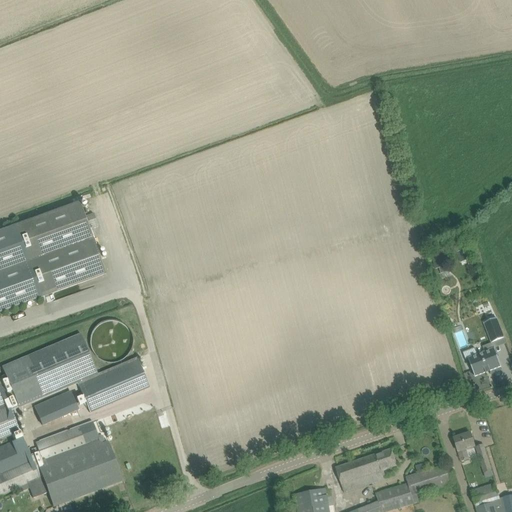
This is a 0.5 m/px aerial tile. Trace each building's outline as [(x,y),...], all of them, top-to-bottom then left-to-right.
[(16,225),(42,297),(106,274),(93,238),(97,236),(94,229),(99,227),(94,213),(85,217),(80,202),(16,225)] [(16,225),(0,231),(0,312),(42,297),(16,225)] [(462,245),(452,248),(454,253),(463,250),(462,245)] [(442,251),(431,254),(436,269),(439,268),(441,274),(449,272),(446,263),(442,251)] [(484,324),(492,344),(504,339),(497,319),(484,324)] [(91,337),(90,340),(90,343),(91,346),(91,349),(93,352),(94,354),(96,357),(98,359),(101,360),(104,361),(107,362),(109,363),(112,363),(115,362),(118,362),(121,360),(124,359),(126,357),(128,355),(130,352),(131,350),(132,347),(132,344),(133,341),(132,338),(132,335),(130,332),(129,330),(127,327),(125,325),(122,323),(120,322),(117,321),(114,320),(111,320),(107,321),(104,321),(101,323),(99,324),(96,327),(94,329),(93,332),(91,334),(91,337)] [(2,367),(5,375),(19,408),(46,397),(77,383),(90,413),(150,388),(137,358),(98,374),(81,334),(29,356),(2,367)] [(501,367),(494,349),(468,359),(475,377),(486,373),(486,374),(487,374),(486,373),(490,371),(490,373),(491,372),(490,371),(501,367)] [(0,377),(0,440),(12,436),(16,444),(0,450),(0,497),(28,485),(39,480),(40,480),(30,456),(19,432),(11,412),(19,408),(5,375),(0,377)] [(71,392),(34,408),(42,427),(79,411),(79,410),(75,401),(71,392)] [(39,480),(28,485),(34,499),(48,493),(53,507),(70,501),(83,496),(123,481),(108,442),(105,443),(103,436),(98,438),(93,422),(36,443),(39,452),(34,455),(30,456),(40,480),(39,480)] [(454,439),(457,449),(458,452),(461,462),(469,459),(466,450),(475,447),(471,434),(454,439)] [(484,473),(491,471),(483,446),(476,448),(484,473)] [(336,469),(339,478),(344,493),(386,479),(383,471),(397,466),(391,449),(336,469)] [(457,483),(454,473),(451,463),(406,478),(408,484),(380,494),(376,495),(379,502),(382,511),(389,511),(414,504),(419,502),(417,496),(457,483)] [(495,485),(471,493),(476,509),(476,511),(511,511),(511,497),(500,500),(495,485)] [(295,495),(297,505),(298,511),(329,511),(325,489),(295,495)] [(382,511),(379,502),(358,510),(352,511),(382,511)]
